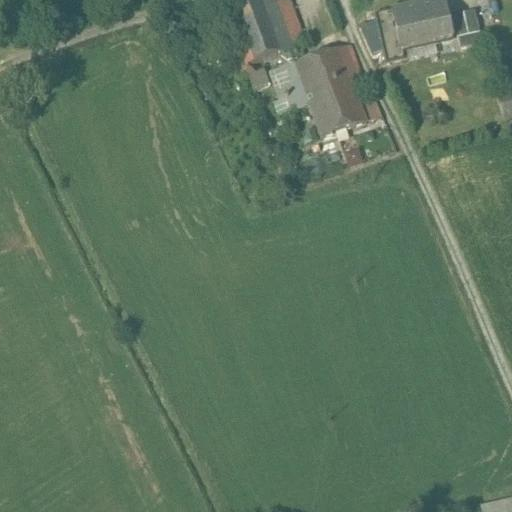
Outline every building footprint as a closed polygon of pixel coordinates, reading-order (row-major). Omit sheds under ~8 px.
[(265,0),(259,0),(227,11),(247,68),(285,55),(265,0)] [(300,50),(282,0),(265,0),(285,55),(300,50)] [(418,9),(394,15),(394,13),(374,18),(385,69),(406,64),(403,52),(452,40),(443,2),(418,8),(418,9)] [(474,13),(451,18),(456,41),(457,40),(459,52),(482,47),(474,13)] [(340,53),(294,69),(311,113),(356,97),(340,53)] [(266,72),(248,78),(254,94),(271,88),(266,72)] [(356,97),(311,113),(321,142),(367,126),(356,97)] [(345,154),(349,169),(364,166),(360,151),(345,154)] [(511,511),(511,502),(481,509),(481,511),(511,511)]
